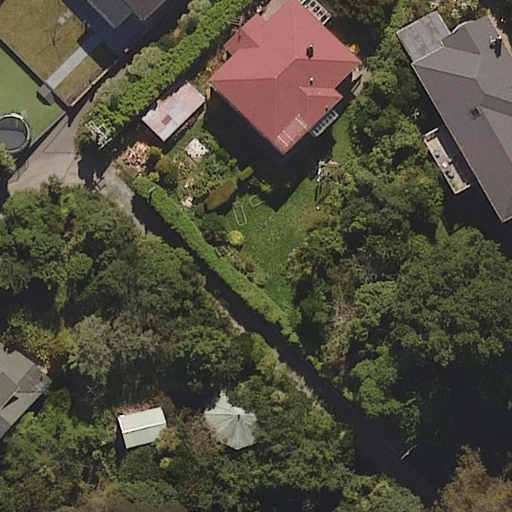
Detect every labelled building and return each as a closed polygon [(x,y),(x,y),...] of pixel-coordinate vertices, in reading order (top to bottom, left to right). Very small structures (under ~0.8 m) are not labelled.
[(170,0),(86,0),(79,7),(109,38),(125,23),(136,34),(170,0)] [(259,29),(253,23),(218,58),(227,67),(201,93),(278,169),(304,143),(311,150),(335,125),(328,118),(337,110),(327,100),(356,71),(318,33),(332,20),(311,0),(299,0),(292,7),(287,2),(259,29)] [(447,41),(435,17),(391,39),(443,140),(422,151),(449,204),(471,193),(494,237),(511,227),(511,73),(486,22),(447,41)] [(204,103),(188,87),(145,130),(162,146),(204,103)] [(0,443),(47,385),(0,347),(0,443)] [(250,397),(203,402),(209,461),(256,457),(250,397)]
